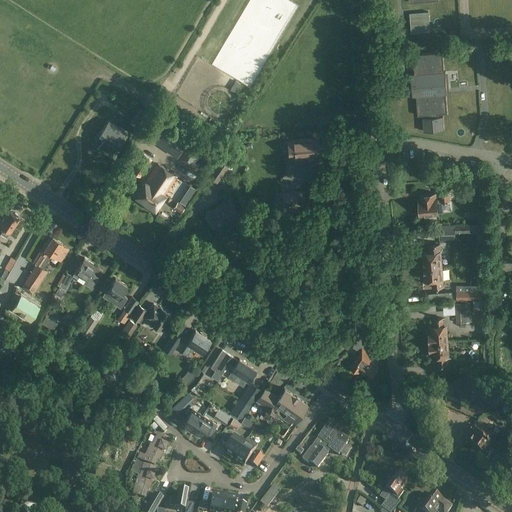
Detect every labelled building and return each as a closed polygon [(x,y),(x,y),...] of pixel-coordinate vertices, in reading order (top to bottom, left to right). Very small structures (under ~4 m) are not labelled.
[(511,0),(473,0),(474,12),(504,11),(503,0),(511,0)] [(450,29),(462,29),(462,16),(450,17),(450,29)] [(443,52),(413,55),(415,74),(411,74),(413,97),(417,97),(418,115),(423,115),(424,131),(444,130),(443,113),(448,113),(446,94),(447,94),(445,71),(444,71),(443,52)] [(102,152),(104,153),(104,152),(111,157),(123,139),(127,133),(123,131),(109,121),(99,134),(105,138),(98,148),(103,151),(102,152)] [(161,124),(152,138),(178,154),(187,140),(161,124)] [(206,146),(191,136),(178,156),(193,166),(206,146)] [(295,157),(319,155),(318,140),(294,142),(295,149),(294,150),(294,152),(295,152),(295,157)] [(144,155),(132,171),(140,177),(151,160),(144,155)] [(220,160),(208,177),(217,184),(229,167),(220,160)] [(162,199),(177,177),(158,164),(146,182),(145,182),(136,196),(155,209),(162,199)] [(321,179),(297,181),(298,193),(322,191),(321,179)] [(421,200),(419,201),(420,215),(438,214),(437,200),(442,199),(442,202),(449,201),(449,193),(441,194),(434,194),(421,195),(421,200)] [(172,200),(169,205),(181,213),(185,208),(178,203),(177,204),(172,200)] [(231,200),(206,214),(212,225),(222,219),(224,223),(239,215),(231,200)] [(0,234),(6,238),(19,218),(8,211),(2,219),(0,218),(0,234)] [(455,226),(440,226),(440,241),(455,240),(455,233),(470,233),(470,232),(484,232),(484,225),(470,225),(455,225),(455,226)] [(42,248),(52,255),(61,261),(68,250),(62,246),(63,244),(53,238),(52,240),(49,238),(42,248)] [(424,267),(441,266),(440,252),(440,245),(436,245),(436,244),(433,244),(433,245),(430,246),(430,253),(423,254),(424,261),(423,262),(423,264),(424,265),(424,267)] [(52,255),(42,248),(33,263),(36,265),(27,278),(29,279),(37,285),(38,285),(47,271),(44,269),(52,255)] [(84,258),(75,272),(87,279),(84,284),(91,288),(98,278),(91,273),(96,266),(84,258)] [(441,266),(424,267),(425,269),(423,270),(424,273),(426,281),(426,280),(433,280),(433,287),(437,287),(437,288),(439,288),(439,287),(443,286),(442,279),(441,266)] [(107,290),(103,297),(121,309),(128,299),(121,294),(127,286),(115,278),(111,286),(109,285),(106,289),(107,290)] [(143,294),(150,286),(145,282),(138,290),(143,294)] [(456,292),(456,300),(471,300),(471,292),(456,292)] [(139,302),(132,297),(124,309),(131,314),(139,302)] [(467,323),(466,303),(460,303),(455,303),(457,323),(461,323),(467,323)] [(140,307),(133,318),(142,324),(145,319),(151,322),(151,323),(160,329),(158,333),(163,336),(172,322),(169,320),(172,315),(161,308),(161,309),(154,304),(148,313),(146,311),(140,307)] [(97,321),(102,314),(95,309),(91,316),(90,316),(80,331),(83,333),(87,336),(97,321)] [(56,323),(45,317),(42,323),(53,330),(56,323)] [(430,343),(447,342),(446,326),(443,327),(442,319),(440,319),(440,318),(438,318),(438,319),(436,320),(436,327),(433,327),(434,333),(430,334),(430,336),(429,337),(429,341),(430,341),(430,343)] [(136,325),(130,320),(122,332),(128,337),(136,325)] [(473,331),(472,323),(456,324),(456,332),(473,331)] [(18,324),(14,330),(23,336),(26,331),(18,324)] [(337,327),(331,337),(338,341),(344,331),(337,327)] [(5,330),(0,334),(0,345),(3,346),(7,350),(16,342),(5,330)] [(184,340),(178,349),(186,355),(192,346),(203,353),(211,341),(196,331),(188,343),(184,340)] [(361,333),(358,337),(356,340),(358,341),(354,347),(361,352),(351,367),(359,372),(360,370),(371,377),(372,376),(374,377),(378,371),(376,370),(377,368),(376,368),(374,339),(377,338),(376,331),(361,333)] [(163,350),(168,353),(171,355),(182,338),(173,333),(163,350)] [(448,356),(447,342),(430,343),(430,344),(429,346),(430,348),(431,349),(431,351),(436,350),(436,357),(439,357),(439,364),(441,364),(441,365),(444,365),(444,364),(446,364),(445,356),(448,356)] [(226,353),(211,375),(221,381),(229,369),(249,381),(252,376),(255,377),(257,371),(239,360),(238,361),(226,353)] [(108,360),(99,365),(108,381),(122,373),(111,354),(107,356),(108,360)] [(191,381),(196,373),(189,368),(185,374),(180,379),(186,385),(191,381)] [(129,381),(138,386),(144,375),(135,370),(129,381)] [(500,396),(470,382),(468,382),(460,400),(469,405),(473,397),(496,407),(500,396)] [(254,385),(243,402),(250,406),(261,389),(254,385)] [(268,420),(272,413),(273,411),(294,424),(307,404),(284,389),(279,398),(265,389),(257,401),(269,409),(268,411),(268,410),(263,417),(268,420)] [(171,408),(177,414),(188,404),(182,398),(171,408)] [(239,399),(231,412),(235,414),(242,419),(250,406),(243,402),(239,399)] [(192,431),(203,415),(193,409),(182,424),(192,431)] [(230,418),(218,410),(215,415),(226,423),(230,418)] [(202,437),(213,422),(203,415),(192,431),(202,437)] [(242,421),(254,429),(258,423),(246,415),(242,421)] [(165,427),(157,418),(153,422),(154,424),(150,428),(154,432),(158,428),(161,431),(165,427)] [(240,422),(233,418),(228,426),(235,430),(240,422)] [(318,467),(328,454),(331,449),(333,450),(339,455),(340,453),(346,445),(348,441),(349,440),(335,430),(338,426),(331,420),(318,438),(312,448),(311,448),(303,459),(308,463),(309,461),(318,467)] [(478,426),(467,440),(477,447),(476,448),(483,454),(484,453),(489,457),(494,450),(489,446),(495,438),(478,426)] [(139,453),(136,460),(155,467),(162,452),(163,452),(166,446),(165,446),(168,440),(157,435),(152,446),(150,445),(145,456),(139,453)] [(235,459),(246,443),(245,443),(236,437),(225,452),(235,459)] [(247,440),(245,443),(246,443),(235,459),(245,466),(258,447),(247,440)] [(257,467),(260,462),(254,458),(251,463),(257,467)] [(156,468),(145,464),(144,464),(140,477),(138,476),(133,494),(146,498),(148,490),(149,490),(152,480),(153,481),(155,474),(154,474),(156,468)] [(74,471),(63,468),(57,492),(69,495),(74,471)] [(386,486),(387,488),(386,490),(393,495),(387,503),(386,502),(382,508),(387,511),(395,511),(402,503),(399,501),(404,494),(402,492),(408,484),(397,475),(392,471),(387,478),(392,482),(391,483),(388,483),(386,486)] [(370,480),(367,485),(372,489),(375,484),(370,480)] [(267,507),(273,511),(283,511),(285,510),(290,504),(297,509),(303,485),(298,482),(291,491),(283,485),(267,507)] [(185,511),(192,511),(194,504),(188,503),(190,492),(178,490),(174,509),(186,511),(185,511)] [(333,511),(337,496),(330,495),(317,491),(315,502),(313,501),(310,511),(325,511),(326,510),(333,511)] [(143,511),(155,511),(163,498),(154,493),(143,511)] [(212,511),(222,511),(226,495),(214,493),(210,511),(212,511)] [(422,501),(417,508),(422,511),(449,511),(453,507),(433,493),(426,504),(422,501)] [(234,511),(237,498),(226,495),(222,511),(234,511)] [(244,511),(246,505),(238,503),(236,511),(244,511)]
